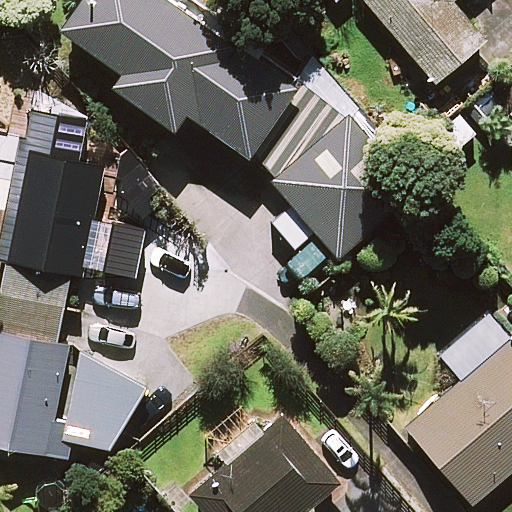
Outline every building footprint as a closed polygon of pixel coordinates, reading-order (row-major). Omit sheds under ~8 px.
[(297,87),(176,0),(72,0),(54,25),(116,72),(110,81),(174,129),(187,112),(246,156),(250,152),(270,176),(268,178),(338,257),(404,199),(344,114),(300,83),(297,87)] [(364,0),(433,81),(482,40),(449,1),(450,0),(364,0)] [(106,151),(16,135),(0,219),(0,258),(1,259),(0,262),(0,445),(70,458),(73,441),(110,448),(143,384),(59,341),(72,272),(84,274),(106,151)] [(511,319),(500,306),(441,356),(459,378),(405,425),(471,502),(511,467),(511,319)] [(204,454),(219,471),(190,496),(204,511),(305,511),(303,510),(337,481),(281,417),(264,432),(250,415),(204,454)]
